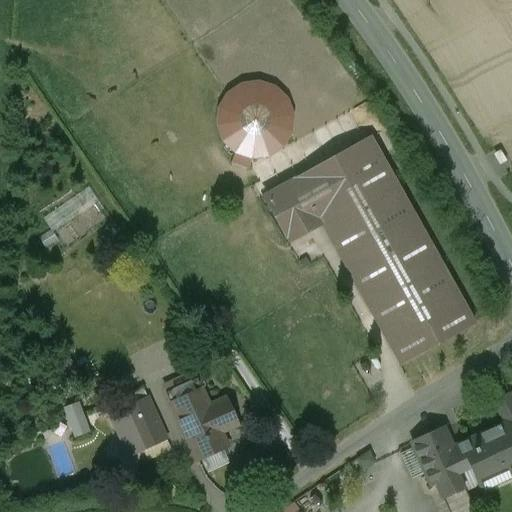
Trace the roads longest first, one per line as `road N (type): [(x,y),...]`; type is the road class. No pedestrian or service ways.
road 1 (tertiary): [(348,0),(382,41),(511,265)]
road 2 (unclassified): [(511,345),(419,397),(250,511)]
